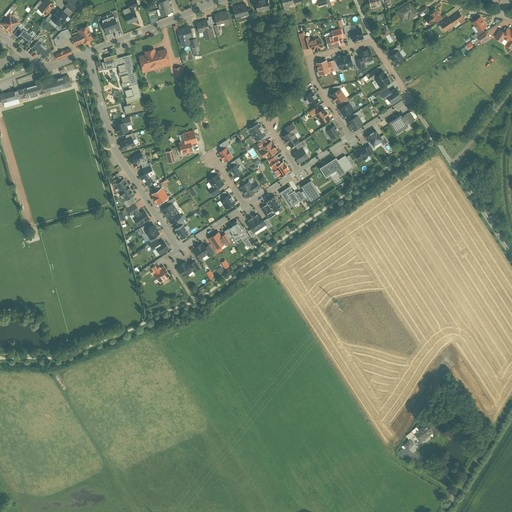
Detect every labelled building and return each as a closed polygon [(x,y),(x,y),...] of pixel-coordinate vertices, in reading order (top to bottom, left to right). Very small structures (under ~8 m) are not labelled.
[(45,0),(43,3),(39,8),(46,14),(54,5),(47,0),(45,0)] [(129,8),(123,10),(128,23),(138,19),(133,7),(138,5),(135,0),(134,0),(127,3),(129,8)] [(159,0),(155,2),(158,9),(169,5),(167,0),(159,0)] [(291,0),(279,0),(284,13),(290,11),(289,7),(293,5),(291,0)] [(325,0),(319,0),(315,1),(317,11),(328,8),(325,0)] [(379,0),(366,0),(368,8),(381,5),(379,0)] [(39,8),(43,3),(40,1),(34,8),(37,10),(39,8)] [(267,1),(253,4),(255,14),(269,11),(267,1)] [(410,1),(394,12),(402,25),(418,15),(410,1)] [(245,4),(231,7),(236,23),(247,19),(248,23),(252,23),(249,13),(247,14),(245,4)] [(158,9),(160,16),(171,12),(169,5),(158,9)] [(67,7),(63,12),(67,16),(68,17),(72,12),(67,7)] [(3,15),(7,18),(10,15),(12,12),(9,8),(3,15)] [(53,15),(51,18),(53,20),(59,25),(61,23),(65,19),(64,19),(67,16),(63,12),(59,9),(57,12),(56,12),(53,15)] [(435,9),(422,18),(429,28),(442,18),(435,9)] [(226,12),(213,16),(216,24),(224,22),(225,27),(230,25),(226,12)] [(466,21),(459,12),(449,19),(456,28),(466,21)] [(120,29),(114,14),(112,15),(112,13),(102,17),(102,19),(101,19),(106,34),(120,29)] [(18,22),(10,15),(7,18),(1,25),(10,32),(18,22)] [(448,18),(440,24),(445,31),(454,25),(449,19),(448,18)] [(479,18),(472,22),(479,32),(486,27),(479,18)] [(206,21),(196,23),(198,33),(202,32),(204,40),(211,38),(206,21)] [(201,55),(191,25),(175,30),(181,49),(191,46),(195,57),(201,55)] [(349,25),(343,26),(345,35),(351,34),(350,31),(349,25)] [(87,26),(83,28),(83,29),(79,31),(80,34),(75,36),(78,42),(78,44),(83,42),(88,40),(88,41),(93,39),(92,37),(92,36),(91,33),(90,33),(87,26)] [(503,32),(499,30),(494,38),(501,42),(503,39),(508,42),(505,45),(511,48),(511,30),(506,27),(503,32)] [(350,31),(351,34),(353,40),(362,38),(360,28),(350,31)] [(22,29),(16,36),(25,44),(31,37),(22,29)] [(61,32),(54,40),(57,47),(65,38),(72,38),(68,29),(61,32)] [(340,29),(332,31),(333,36),(336,35),(337,38),(342,36),(340,29)] [(395,39),(391,32),(388,34),(386,31),(379,35),(381,39),(385,37),(389,43),(395,39)] [(489,38),(485,32),(476,38),(481,44),(489,38)] [(333,36),(326,38),(328,47),(339,44),(337,38),(336,35),(333,36)] [(309,41),(308,37),(300,39),(301,45),(304,44),(305,48),(311,46),(310,41),(309,41)] [(320,38),(310,41),(311,46),(312,50),(315,49),(315,50),(320,49),(319,48),(322,47),(320,38)] [(41,43),(38,40),(31,48),(44,59),(50,51),(47,48),(48,47),(42,41),(41,43)] [(69,48),(55,54),(58,59),(72,54),(69,48)] [(144,55),(138,57),(142,72),(168,65),(164,49),(154,52),(153,49),(143,52),(144,55)] [(369,49),(360,52),(362,59),(363,62),(364,62),(372,59),(369,49)] [(397,52),(391,57),(396,64),(402,60),(397,52)] [(128,54),(101,62),(103,70),(115,66),(126,103),(141,98),(128,54)] [(343,56),(346,68),(348,67),(348,66),(352,65),(351,63),(349,55),(345,56),(343,56)] [(346,68),(343,56),(342,56),(342,57),(337,58),(338,60),(340,68),(343,68),(346,68)] [(362,59),(361,59),(357,60),(359,68),(365,67),(364,62),(363,62),(362,59)] [(318,75),(329,72),(326,60),(315,64),(318,75)] [(179,67),(173,69),(175,78),(182,76),(179,67)] [(379,74),(376,68),(369,73),(373,79),(374,78),(374,77),(379,74)] [(379,74),(374,77),(374,78),(380,87),(389,81),(387,78),(388,77),(387,76),(386,74),(385,74),(383,72),(379,74)] [(35,84),(2,93),(5,104),(69,87),(67,80),(60,82),(59,77),(44,81),(43,76),(33,79),(35,84)] [(386,87),(379,92),(384,99),(387,97),(386,95),(390,92),(386,87)] [(306,88),(299,93),(302,97),(303,96),(304,95),(309,92),(306,88)] [(390,92),(386,95),(387,97),(392,104),(401,97),(395,89),(390,92)] [(339,90),(331,95),(336,103),(344,97),(339,90)] [(313,95),(311,91),(309,92),(304,95),(303,96),(305,100),(307,103),(309,107),(318,101),(315,98),(316,97),(314,94),(313,95)] [(348,99),(341,104),(343,107),(348,103),(349,103),(350,102),(348,99)] [(343,107),(339,109),(344,116),(346,114),(347,113),(348,114),(351,112),(351,111),(353,110),(349,103),(348,103),(343,107)] [(130,104),(122,106),(124,114),(132,112),(130,104)] [(316,107),(309,112),(312,116),(315,114),(319,111),(317,107),(316,107)] [(319,111),(315,114),(321,123),(329,118),(329,117),(327,114),(326,111),(325,111),(323,109),(323,108),(323,109),(319,111)] [(410,111),(389,124),(395,133),(415,120),(410,111)] [(121,123),(114,125),(117,135),(128,132),(126,126),(131,125),(129,117),(120,119),(121,123)] [(356,117),(348,122),(353,129),(361,124),(356,117)] [(258,123),(248,129),(252,135),(262,129),(260,126),(258,123)] [(292,123),(285,127),(287,131),(288,133),(291,131),(293,133),(297,130),(292,123)] [(329,123),(322,128),(323,130),(324,132),(326,131),(326,130),(332,127),(329,123)] [(332,127),(326,130),(326,131),(331,138),(339,133),(337,130),(338,130),(337,130),(337,129),(336,128),(337,128),(336,128),(334,125),(332,127)] [(262,129),(252,135),(256,141),(266,135),(264,132),(264,131),(262,129)] [(190,131),(185,132),(186,133),(183,134),(185,142),(186,145),(192,143),(196,142),(194,131),(190,132),(190,131)] [(288,133),(283,136),(285,139),(285,140),(286,142),(287,142),(289,145),(297,140),(293,133),(291,131),(288,133)] [(376,131),(373,132),(369,134),(370,134),(367,136),(373,145),(379,141),(382,140),(380,137),(376,131)] [(388,142),(383,134),(380,137),(382,140),(379,141),(382,146),(388,142)] [(131,136),(119,142),(123,151),(135,145),(131,136)] [(265,139),(257,143),(260,147),(261,146),(266,143),(267,143),(265,139)] [(227,140),(219,145),(222,150),(226,147),(225,147),(229,144),(227,140)] [(306,146),(302,140),(295,145),(298,150),(302,148),(306,146)] [(192,143),(186,145),(185,142),(179,143),(182,153),(192,150),(191,145),(192,143)] [(272,144),(270,142),(267,144),(262,148),(263,150),(260,152),(262,154),(264,157),(266,155),(268,157),(276,151),(275,149),(272,144)] [(369,145),(364,148),(366,150),(366,151),(369,155),(374,152),(369,145)] [(363,146),(361,148),(360,148),(356,150),(357,151),(354,152),(359,160),(363,158),(363,159),(367,157),(366,156),(369,155),(366,151),(366,150),(364,148),(363,146)] [(222,150),(219,152),(221,155),(220,156),(222,159),(223,159),(225,162),(232,157),(230,154),(231,154),(228,150),(226,147),(222,150)] [(298,150),(293,153),(299,163),(306,158),(308,157),(302,148),(298,150)] [(171,150),(166,152),(167,155),(169,163),(174,161),(171,150)] [(140,153),(131,159),(134,164),(143,158),(140,153)] [(345,155),(338,160),(345,172),(353,167),(345,155)] [(266,161),(276,178),(288,171),(282,161),(278,164),(274,156),(266,161)] [(339,176),(345,172),(338,160),(336,157),(327,162),(319,168),(325,177),(336,170),(339,176)] [(237,165),(230,170),(235,178),(242,173),(237,165)] [(111,176),(114,182),(122,179),(119,173),(111,176)] [(152,182),(147,174),(141,178),(146,185),(152,182)] [(217,174),(209,180),(213,187),(215,189),(217,187),(223,183),(219,178),(217,174)] [(129,187),(124,179),(114,185),(120,193),(129,187)] [(249,180),(240,186),(246,195),(260,186),(256,181),(251,184),(249,180)] [(279,192),(288,208),(289,207),(299,202),(302,201),(304,200),(307,199),(309,202),(315,199),(313,199),(319,196),(316,190),(315,189),(314,186),(313,185),(310,180),(300,186),(301,191),(299,192),(298,191),(294,193),(294,190),(291,191),(291,189),(289,186),(279,192)] [(151,192),(162,186),(160,183),(150,189),(151,192)] [(135,196),(129,187),(120,193),(125,202),(135,196)] [(217,187),(215,189),(213,187),(209,190),(212,195),(213,196),(220,192),(217,187)] [(152,195),(158,203),(167,197),(162,188),(152,195)] [(188,191),(192,196),(196,194),(192,188),(188,191)] [(220,199),(226,208),(234,202),(229,194),(220,199)] [(274,196),(266,201),(273,212),(278,209),(279,212),(280,212),(283,209),(275,198),(274,196)] [(134,203),(126,208),(130,216),(132,214),(133,215),(139,212),(134,203)] [(172,203),(162,210),(165,214),(164,214),(166,217),(176,210),(172,203)] [(266,207),(264,205),(261,208),(265,215),(269,212),(266,207)] [(144,209),(133,216),(139,224),(149,218),(144,209)] [(176,210),(166,217),(167,219),(168,219),(171,223),(181,217),(176,210)] [(263,221),(260,215),(258,217),(257,215),(254,217),(254,218),(253,219),(259,228),(265,224),(263,221)] [(259,228),(253,219),(252,219),(252,218),(249,220),(250,222),(248,223),(251,228),(253,232),(254,231),(259,228)] [(267,218),(263,221),(265,224),(268,229),(272,226),(269,221),(267,218)] [(243,232),(236,222),(223,231),(230,241),(243,232)] [(159,233),(153,224),(145,230),(146,232),(150,239),(159,233)] [(175,230),(181,239),(189,233),(183,224),(175,230)] [(251,228),(247,231),(251,237),(253,237),(256,235),(254,231),(253,232),(251,228)] [(157,239),(149,243),(153,249),(156,247),(155,246),(159,243),(157,239)] [(159,243),(155,246),(156,247),(160,254),(169,249),(163,240),(159,243)] [(203,244),(200,246),(199,245),(196,247),(197,248),(194,249),(200,258),(207,254),(208,253),(205,247),(203,244)] [(214,252),(209,245),(205,247),(208,253),(207,254),(208,256),(214,252)] [(226,259),(220,261),(223,268),(229,266),(226,259)] [(194,261),(189,264),(190,265),(190,266),(191,266),(192,269),(193,269),(194,271),(199,268),(194,261)] [(186,262),(184,263),(184,262),(180,265),(180,266),(178,267),(183,276),(188,273),(187,272),(192,269),(191,266),(190,266),(190,265),(189,265),(186,262)] [(157,264),(150,269),(149,269),(150,269),(152,274),(153,274),(154,273),(157,270),(160,268),(157,264)] [(169,275),(164,267),(164,266),(163,266),(163,267),(160,268),(157,270),(154,273),(160,281),(160,282),(169,276),(170,276),(169,275)] [(210,279),(213,276),(209,270),(205,272),(210,279)] [(432,420),(414,433),(421,442),(433,433),(434,435),(440,430),(432,420)] [(409,449),(415,443),(409,439),(404,445),(409,449)]
